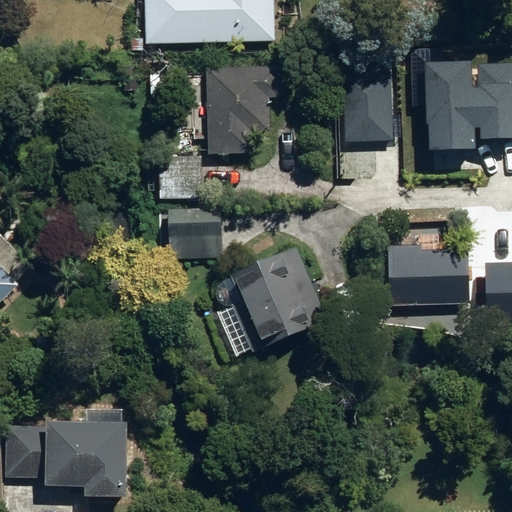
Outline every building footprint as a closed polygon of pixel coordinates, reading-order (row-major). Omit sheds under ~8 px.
[(151,0),(152,44),(280,41),(279,0),(151,0)] [(479,144),(478,63),(435,63),(436,145),(479,144)] [(287,67),(212,69),(214,154),(260,153),(259,132),(277,131),(276,98),(288,97),(287,67)] [(501,99),(487,100),(487,137),(511,136),(511,81),(501,82),(501,99)] [(209,193),(209,155),(174,155),(173,192),(209,193)] [(222,257),(224,210),(193,209),(190,255),(222,257)] [(305,245),(247,269),(273,338),(291,331),(294,339),(329,325),(324,312),(328,311),(324,298),(338,293),(331,274),(318,279),(305,245)] [(453,248),(395,248),(396,303),(474,303),(474,261),(453,261),(453,248)] [(0,310),(27,284),(0,255),(0,310)] [(511,260),(494,260),(494,322),(511,321),(511,260)] [(12,423),(12,428),(9,478),(54,480),(54,484),(94,486),(93,496),(139,498),(144,420),(132,419),(133,405),(95,402),(95,417),(57,415),(56,426),(12,423)]
